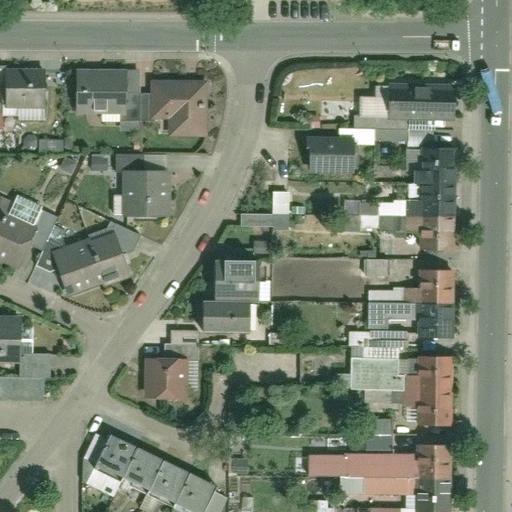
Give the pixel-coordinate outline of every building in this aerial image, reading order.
[(44,77),(0,76),(0,118),(44,119),(44,77)] [(125,76),(78,76),(78,126),(155,125),(156,136),(199,136),(198,78),(143,79),(143,92),(125,92),(125,76)] [(396,88),(396,123),(452,123),(452,88),(396,88)] [(350,140),(316,140),(316,171),(350,170),(350,140)] [(429,253),(460,253),(460,161),(429,161),(429,211),(379,211),(379,235),(429,235),(429,253)] [(165,217),(165,171),(118,171),(118,217),(165,217)] [(270,224),(238,224),(238,237),(270,237),(270,227),(286,227),(286,203),(270,203),(270,224)] [(0,249),(17,257),(32,221),(0,208),(0,249)] [(114,229),(46,247),(56,284),(124,266),(114,229)] [(208,297),(205,325),(242,329),(245,301),(251,302),(255,273),(227,269),(224,299),(208,297)] [(450,352),(453,281),(419,280),(418,302),(374,300),(372,367),(346,367),(345,399),(406,401),(405,435),(446,436),(448,367),(412,366),(413,351),(450,352)] [(0,328),(0,355),(27,355),(26,328),(0,328)] [(144,368),(150,401),(183,394),(179,372),(201,368),(195,337),(167,342),(172,363),(144,368)] [(0,370),(0,401),(40,402),(40,371),(0,370)] [(366,430),(365,458),(391,458),(391,431),(366,430)] [(191,511),(207,511),(219,486),(111,435),(95,467),(191,511)] [(448,511),(449,455),(414,454),(413,471),(309,469),(308,487),(339,487),(339,505),(372,505),(371,511),(448,511)]
